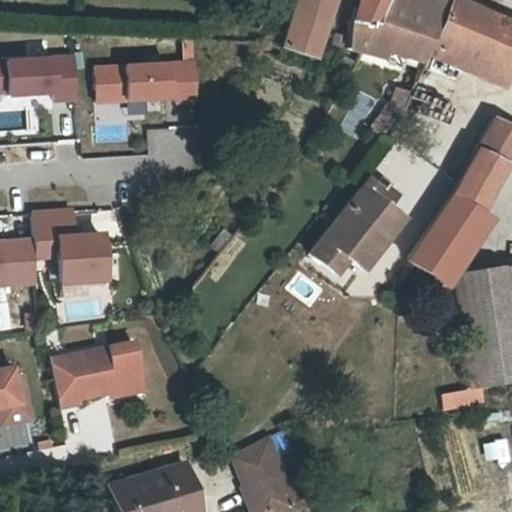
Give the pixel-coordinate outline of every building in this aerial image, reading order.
[(330,0),(291,0),(276,46),(310,58),(330,0)] [(445,0),(387,0),(378,31),(356,17),(353,15),(345,50),(362,55),(418,70),(445,0)] [(357,0),(356,17),(378,31),(387,0),(357,0)] [(449,0),(432,47),(506,78),(511,64),(511,24),(453,0),(449,0)] [(73,56),(0,60),(0,93),(7,93),(7,97),(53,95),(54,102),(75,101),(73,56)] [(193,59),(92,65),(94,104),(172,100),(173,104),(196,103),(193,59)] [(484,218),(478,215),(511,152),(511,130),(493,120),(448,195),(403,260),(437,283),(484,218)] [(306,251),(327,268),(338,252),(343,256),(359,269),(398,218),(385,208),(390,201),(362,180),(306,251)] [(75,207),(34,210),(38,261),(56,260),(58,284),(109,280),(105,231),(77,234),(75,207)] [(29,240),(0,242),(0,287),(33,285),(29,240)] [(338,252),(327,268),(332,271),(343,256),(338,252)] [(511,268),(447,281),(449,292),(464,389),(511,382),(511,268)] [(45,357),(52,407),(73,404),(73,399),(137,389),(130,345),(45,357)] [(0,405),(13,403),(6,366),(0,366),(0,405)] [(482,387),(439,394),(442,411),(484,404),(482,387)] [(268,511),(290,504),(263,441),(232,458),(246,488),(239,491),(247,511),(268,511)] [(190,511),(180,466),(103,484),(110,511),(190,511)] [(102,484),(108,511),(110,511),(103,484),(102,484)]
